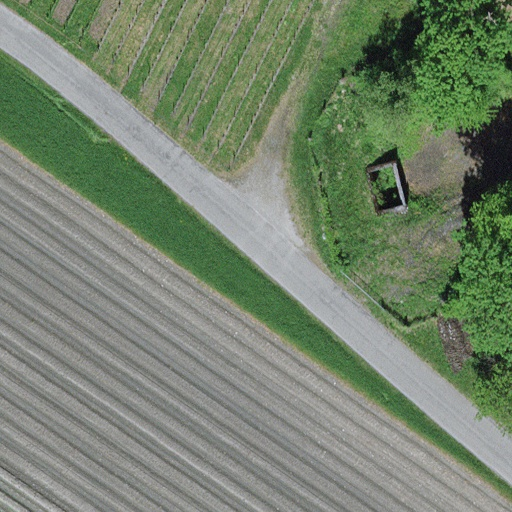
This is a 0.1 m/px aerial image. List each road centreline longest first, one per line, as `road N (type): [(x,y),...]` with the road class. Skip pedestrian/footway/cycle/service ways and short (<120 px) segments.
road 1 (unclassified): [(511,461),(99,96),(0,25)]
road 2 (track): [(348,0),(291,113),(255,234)]
